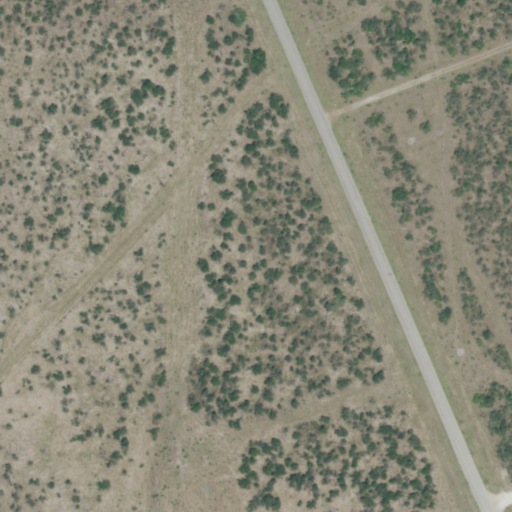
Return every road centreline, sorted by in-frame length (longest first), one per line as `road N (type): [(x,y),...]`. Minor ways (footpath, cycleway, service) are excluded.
road 1 (residential): [(502,511),(335,139),(335,110),(297,57),(272,0)]
road 2 (track): [(511,34),(335,110)]
